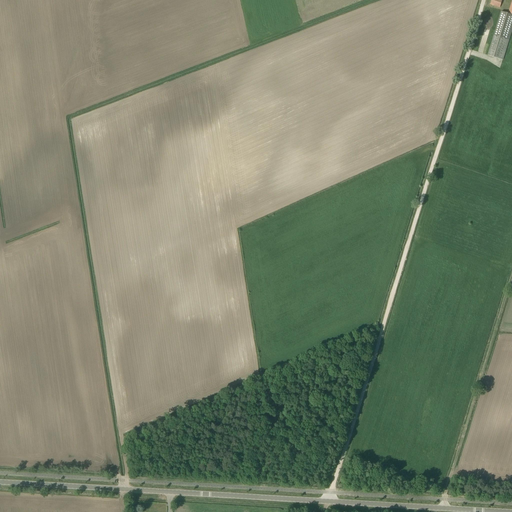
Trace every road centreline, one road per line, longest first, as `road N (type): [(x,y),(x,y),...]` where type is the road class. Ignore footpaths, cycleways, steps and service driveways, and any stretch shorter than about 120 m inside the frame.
road 1 (unclassified): [(0,481),(511,511)]
road 2 (track): [(327,500),(465,54)]
road 3 (track): [(444,499),(511,274)]
